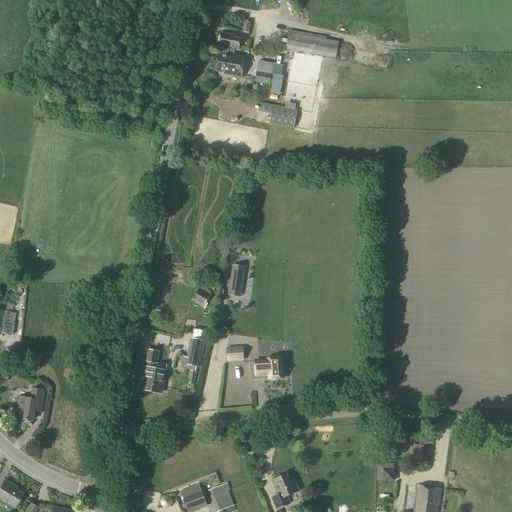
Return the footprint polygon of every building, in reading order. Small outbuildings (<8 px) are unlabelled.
[(242,31),(248,32),(250,22),(243,21),(242,31)] [(221,46),(219,53),(227,55),(227,53),(233,54),(234,48),(238,49),(240,39),(233,37),(233,36),(221,33),(218,45),(221,46)] [(285,49),(335,59),(338,42),(288,33),(285,49)] [(227,55),(219,53),(217,53),(214,71),(224,73),(224,74),(241,77),(245,56),(233,54),(227,53),(227,55)] [(254,82),(268,85),(270,77),(255,74),(254,82)] [(273,75),(271,85),(269,94),(277,96),(279,87),(281,76),(273,75)] [(261,103),(260,109),(272,111),(269,124),(293,128),(297,110),(261,103)] [(246,245),(244,256),(256,258),(258,247),(246,245)] [(242,282),(245,268),(232,266),(230,280),(242,282)] [(194,297),(204,303),(209,296),(198,290),(194,297)] [(0,327),(1,328),(1,329),(1,330),(1,331),(2,332),(2,333),(3,333),(3,334),(4,335),(5,335),(6,336),(7,336),(8,336),(9,336),(11,336),(13,324),(8,324),(10,313),(4,312),(4,311),(0,310),(0,327)] [(187,365),(198,367),(202,341),(192,339),(187,365)] [(144,390),(160,393),(162,380),(164,381),(166,372),(154,369),(157,352),(149,351),(147,362),(148,362),(147,368),(146,368),(145,377),(146,377),(144,390)] [(269,375),(269,379),(283,378),(282,365),(287,365),(288,364),(288,358),(287,357),(286,356),(281,356),(281,358),(268,359),(268,360),(255,361),(256,376),(269,375)] [(191,372),(189,385),(195,386),(198,373),(191,372)] [(15,419),(30,421),(33,406),(40,407),(43,391),(31,389),(29,399),(18,397),(15,419)] [(408,461),(422,462),(424,446),(410,445),(408,461)] [(377,481),(393,481),(394,464),(378,464),(377,481)] [(272,481),(278,495),(280,500),(286,497),(299,492),(293,479),(289,481),(286,475),(272,481)] [(0,500),(13,508),(21,494),(8,487),(9,485),(3,481),(0,487),(0,500)] [(221,510),(233,505),(225,485),(213,489),(221,510)] [(437,511),(441,489),(416,486),(413,511),(437,511)] [(182,497),(188,511),(191,511),(207,506),(201,490),(182,497)] [(280,500),(278,495),(272,498),(277,510),(290,504),(286,497),(280,500)] [(25,511),(35,511),(38,508),(30,503),(25,511)]
